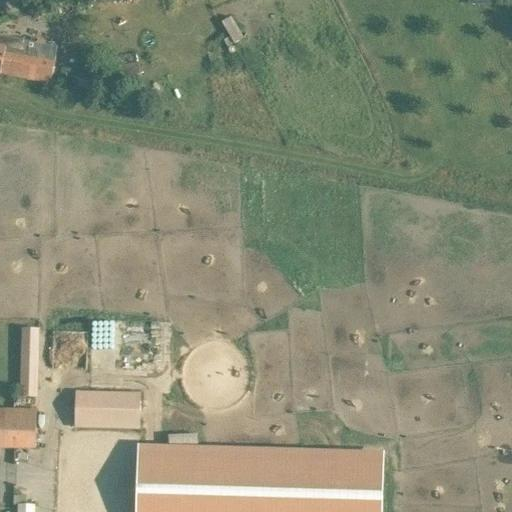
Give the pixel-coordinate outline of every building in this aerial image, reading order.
[(46,4),(36,10),(40,17),(41,18),(51,12),(46,4)] [(0,74),(51,84),(57,49),(26,42),(0,36),(0,74)] [(119,87),(143,80),(138,63),(114,69),(119,87)] [(75,67),(63,64),(59,80),(71,83),(75,67)] [(91,81),(77,78),(75,88),(89,91),(91,81)] [(23,329),(21,397),(37,397),(39,329),(23,329)] [(140,394),(76,392),(75,427),(139,429),(140,394)] [(0,449),(35,451),(36,411),(0,409),(0,449)] [(383,511),(385,457),(140,449),(137,511),(383,511)]
